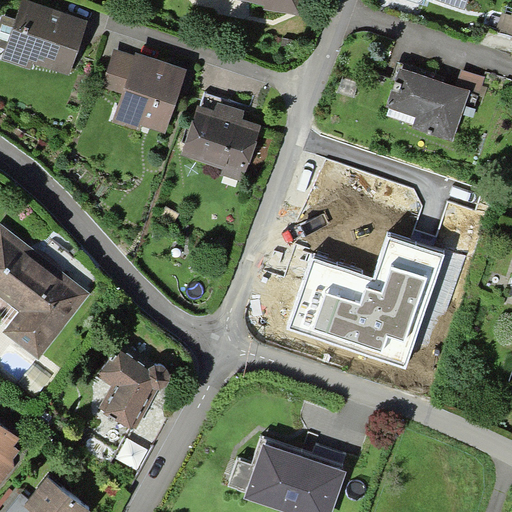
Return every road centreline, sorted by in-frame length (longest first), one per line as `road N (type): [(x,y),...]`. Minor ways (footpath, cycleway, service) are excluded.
road 1 (residential): [(223,341),(342,0)]
road 2 (residential): [(223,341),(438,416),(511,455)]
road 3 (residential): [(0,162),(152,295),(223,341)]
road 4 (residential): [(138,511),(223,341)]
